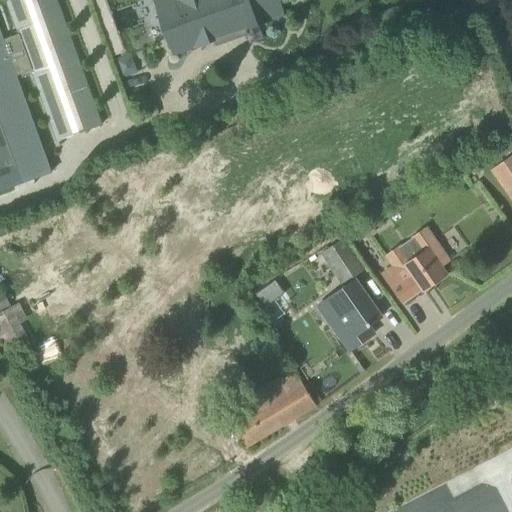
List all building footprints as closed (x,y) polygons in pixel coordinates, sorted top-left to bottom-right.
[(0,188),(53,169),(9,51),(22,46),(56,138),(102,122),(59,0),(5,0),(18,33),(6,37),(0,20),(0,188)] [(92,0),(113,57),(124,52),(104,0),(92,0)] [(155,0),(175,54),(214,40),(208,23),(240,12),(245,28),(283,15),(277,0),(155,0)] [(114,59),(121,79),(138,73),(131,53),(114,59)] [(511,155),(492,169),(511,197),(511,155)] [(441,266),(448,260),(437,244),(429,249),(426,250),(416,236),(397,249),(404,259),(388,270),(398,284),(412,275),(423,291),(447,274),(441,266)] [(323,257),(343,284),(365,268),(346,241),(323,257)] [(336,331),(350,351),(374,334),(369,326),(381,317),(355,279),(332,296),(350,321),(336,331)] [(37,351),(13,306),(0,312),(0,340),(12,364),(37,351)] [(294,369),(251,394),(231,406),(245,431),(237,435),(245,449),(317,406),(294,369)]
